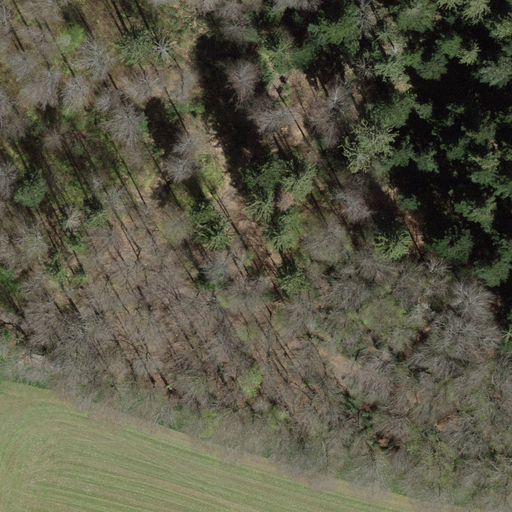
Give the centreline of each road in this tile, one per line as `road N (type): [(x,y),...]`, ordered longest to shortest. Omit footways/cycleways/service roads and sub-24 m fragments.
road 1 (track): [(135,286),(201,292),(412,398),(458,402),(511,387)]
road 2 (track): [(0,314),(18,326),(40,326),(135,286)]
